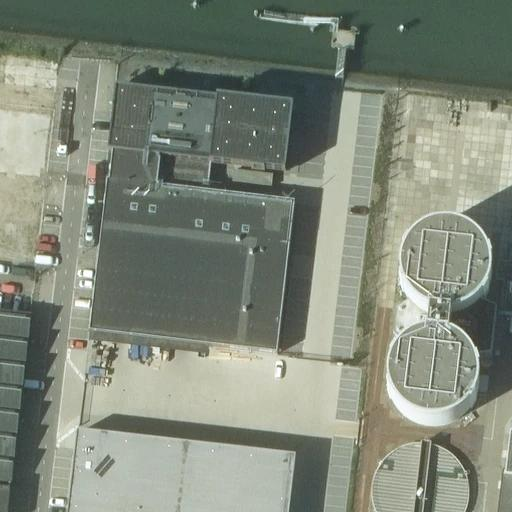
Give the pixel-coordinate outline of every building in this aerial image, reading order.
[(354,87),(337,298),(378,301),(396,91),(354,87)] [(97,261),(88,334),(208,348),(276,356),(293,204),(216,195),(216,193),(204,191),(204,188),(205,179),(206,171),(207,165),(207,162),(214,163),(284,171),(286,158),(287,151),(291,111),(260,107),(260,105),(219,100),(219,102),(116,90),(113,113),(105,181),(106,181),(98,251),(97,261)] [(511,217),(511,142),(424,134),(420,182),(486,188),(484,215),(511,217)] [(408,192),(409,169),(397,169),(395,191),(408,192)] [(491,357),(497,310),(482,304),(479,308),(475,311),(471,314),(467,317),(463,319),(458,320),(454,321),(449,322),(444,322),(439,321),(435,321),(430,319),(426,317),(422,315),(418,312),(414,309),(411,305),(408,301),(396,310),(393,334),(405,348),(408,346),(412,344),(415,343),(419,341),(423,340),(427,340),(431,340),(435,340),(439,340),(443,341),(447,343),(451,344),(454,346),(457,348),(461,351),(463,354),(466,357),(468,360),(491,357)] [(0,511),(6,511),(12,468),(17,423),(20,396),(26,350),(29,318),(0,314),(0,511)] [(76,434),(67,511),(288,511),(295,459),(76,434)] [(511,511),(511,434),(509,434),(499,511),(511,511)] [(466,511),(471,458),(422,454),(421,452),(401,450),(377,464),(374,504),(378,511),(466,511)]
